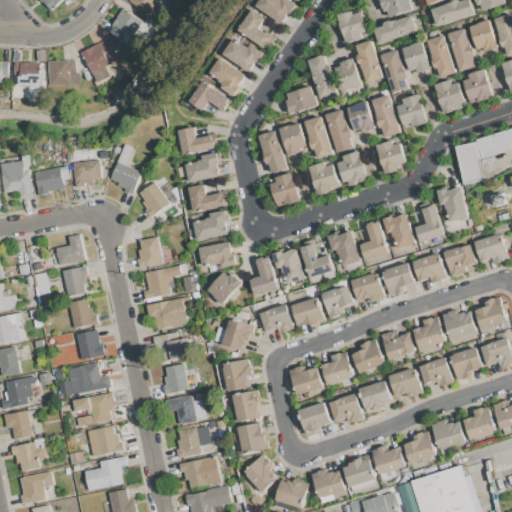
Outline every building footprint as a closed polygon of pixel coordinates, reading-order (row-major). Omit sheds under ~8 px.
[(40,0),(62,0),(51,11),(40,0)] [(130,0),(157,0),(152,7),(155,9),(151,15),(130,0)] [(282,24),(256,7),(260,0),(289,0),(299,6),(293,16),(289,14),(282,24)] [(380,0),(409,0),(413,10),(386,18),(380,0)] [(437,26),(431,9),(451,3),(450,1),(453,0),(460,0),(461,1),(464,0),(470,0),(475,14),(437,26)] [(476,0),(505,0),(506,3),(483,10),(481,4),(478,5),(476,0)] [(123,8),(144,22),(139,31),(137,30),(135,34),(141,38),(134,50),(116,38),(118,35),(109,30),(123,8)] [(264,48),(239,31),(253,10),(266,18),(259,29),(272,37),(264,48)] [(338,15),(352,10),(354,14),(360,12),(367,31),(360,33),(362,39),(347,43),(338,15)] [(495,20),(511,14),(511,54),(506,56),(503,46),(501,47),(499,39),(501,38),(495,20)] [(379,43),(375,29),(384,26),(383,24),(412,15),(417,31),(379,43)] [(158,22),(161,17),(168,21),(165,26),(158,22)] [(490,19),(498,47),(485,51),(483,48),(477,50),(470,27),(476,25),(476,23),(490,19)] [(449,34),(468,27),(477,56),(474,57),(476,65),(461,70),(449,34)] [(443,35),(455,73),(442,77),(438,67),(436,68),(427,40),(443,35)] [(82,51),(111,37),(139,63),(116,82),(111,76),(98,83),(93,72),(92,73),(82,51)] [(223,55),(233,40),(247,50),(251,44),(266,54),(259,65),(255,62),(249,72),(223,55)] [(371,40),(383,78),(369,82),(357,45),(371,40)] [(403,49),(411,46),(411,44),(422,41),(430,67),(416,72),(415,69),(410,71),(403,49)] [(38,61),(37,50),(45,50),(46,60),(38,61)] [(382,55),(398,50),(409,87),(393,92),(382,55)] [(321,97),(309,60),(324,56),(327,66),(330,65),(338,92),(321,97)] [(220,58),(247,75),(241,85),(243,86),(236,97),(222,88),(225,84),(210,74),(220,58)] [(49,61),(75,59),(76,73),(80,72),(80,82),(50,85),(49,61)] [(353,59),(362,85),(341,91),(334,68),(341,66),(340,63),(353,59)] [(501,63),(511,59),(511,91),(511,92),(501,63)] [(0,62),(9,62),(9,75),(2,75),(2,85),(0,85),(0,62)] [(13,62),(41,62),(40,73),(43,73),(43,88),(41,88),(41,91),(29,90),(29,87),(18,87),(19,75),(13,75),(13,62)] [(470,74),(484,69),(494,98),(479,102),(478,100),(470,102),(464,81),(471,78),(470,74)] [(435,83),(451,78),(453,84),(459,83),(465,102),(459,104),(460,108),(444,113),(435,83)] [(205,82),(230,98),(221,111),(208,102),(203,109),(190,100),(195,92),(197,94),(205,82)] [(288,93),(311,86),(317,105),(291,113),(286,100),(290,99),(288,93)] [(403,99),(419,94),(428,122),(412,127),(411,125),(404,127),(397,106),(404,104),(403,99)] [(373,100),(389,95),(401,132),(385,137),(373,100)] [(348,108),(367,101),(376,127),(362,132),(361,128),(355,130),(348,108)] [(326,114),(343,109),(353,138),(350,138),(353,147),(338,152),(326,114)] [(305,122),(322,116),(334,153),(317,159),(305,122)] [(281,129),(300,123),(307,146),(300,148),(302,151),(289,155),(281,129)] [(180,130),(195,127),(197,137),(212,134),(215,148),(184,154),(180,130)] [(478,139),(511,128),(511,149),(484,159),(483,157),(478,158),(483,180),(464,184),(455,146),(478,141),(478,139)] [(261,136),(276,131),(288,168),(273,173),(269,163),(267,164),(263,152),(266,151),(261,136)] [(376,145),(391,140),(393,145),(401,143),(407,162),(399,164),(401,169),(385,174),(376,145)] [(126,144),(133,147),(126,166),(142,172),(133,195),(124,191),(125,188),(117,185),(118,181),(111,178),(126,144)] [(73,152),(97,149),(101,178),(94,178),(94,181),(84,182),(85,185),(77,186),(73,152)] [(343,155),(359,150),(369,180),(350,186),(348,179),(344,181),(338,162),(345,160),(343,155)] [(191,182),(187,164),(199,162),(199,160),(203,159),(203,156),(218,153),(220,163),(217,163),(220,176),(191,182)] [(2,163),(22,161),(21,156),(31,155),(36,198),(21,200),(20,191),(5,192),(2,163)] [(310,167),(324,162),(325,167),(333,164),(340,185),(332,188),(333,191),(319,195),(310,167)] [(37,173),(36,172),(61,166),(65,187),(50,190),(50,192),(40,194),(35,174),(37,173)] [(270,184),(277,182),(276,177),(292,172),(301,199),(278,207),(270,184)] [(155,182),(170,204),(151,217),(141,202),(145,199),(140,192),(155,182)] [(207,195),(223,192),(225,205),(205,210),(205,211),(197,213),(197,212),(194,212),(190,188),(205,185),(207,195)] [(468,217),(449,220),(446,204),(441,206),(437,189),(448,187),(449,189),(462,187),(468,217)] [(420,205),(429,202),(431,206),(435,205),(444,235),(421,242),(416,227),(428,223),(426,216),(424,217),(420,205)] [(195,222),(207,220),(207,218),(211,217),(211,213),(227,210),(229,220),(226,220),(229,235),(199,240),(195,222)] [(399,247),(396,237),(390,239),(383,219),(394,215),(395,218),(407,214),(416,241),(399,247)] [(380,220),(390,251),(365,259),(360,244),(372,240),(370,235),(368,235),(365,225),(380,220)] [(351,231),(360,260),(343,265),(340,254),(338,254),(336,250),(333,251),(328,236),(338,233),(339,235),(351,231)] [(475,241),(499,234),(499,235),(502,234),(509,258),(494,263),(492,258),(481,261),(475,241)] [(140,241),(159,237),(164,263),(139,268),(137,258),(141,258),(139,250),(142,249),(140,241)] [(57,248),(83,242),(87,260),(60,265),(57,248)] [(199,248),(231,242),(233,254),(236,254),(238,265),(221,268),(220,264),(203,267),(199,248)] [(301,247),(313,243),(318,258),(329,254),(335,270),(311,278),(301,247)] [(445,252),(470,244),(476,262),(466,265),(468,272),(453,276),(445,252)] [(297,249),(306,277),(287,283),(282,267),(277,269),(272,254),(284,250),(284,253),(297,249)] [(414,261),(441,253),(448,278),(433,282),(431,277),(420,281),(414,261)] [(257,261),(269,257),(279,288),(256,295),(251,280),(262,276),(257,261)] [(383,271),(409,263),(415,282),(404,285),(406,291),(391,296),(383,271)] [(147,272),(180,265),(182,274),(167,277),(171,294),(146,299),(144,290),(150,289),(147,272)] [(63,271),(82,267),(87,293),(68,297),(63,271)] [(222,305),(207,291),(225,271),(230,276),(232,273),(242,282),(222,305)] [(49,292),(44,272),(34,274),(39,295),(49,292)] [(353,280),(378,272),(386,297),(371,302),(369,297),(360,300),(353,280)] [(184,278),(195,276),(198,290),(187,292),(184,278)] [(0,284),(1,284),(3,291),(8,290),(9,295),(15,294),(17,307),(0,310),(0,284)] [(323,293),(337,288),(338,289),(349,286),(355,303),(343,307),(345,313),(331,317),(323,293)] [(147,304),(190,296),(192,305),(186,306),(189,323),(158,329),(155,314),(150,315),(147,304)] [(293,305),(318,297),(325,317),(318,319),(319,323),(305,327),(304,324),(299,325),(293,305)] [(481,330),(475,311),(478,310),(478,309),(487,306),(485,302),(500,297),(507,321),(481,330)] [(68,302),(87,298),(93,325),(74,328),(68,302)] [(260,312),(286,304),(294,330),(282,334),(279,325),(266,330),(260,312)] [(451,338),(443,314),(458,310),(459,314),(465,312),(466,314),(471,312),(477,330),(451,338)] [(0,316),(20,312),(25,338),(0,343),(0,316)] [(420,349),(415,330),(426,327),(424,320),(432,318),(433,318),(439,317),(446,341),(420,349)] [(215,341),(219,326),(228,329),(231,318),(251,324),(250,326),(252,327),(250,332),(254,333),(251,341),(248,340),(245,350),(215,341)] [(389,360),(381,335),(397,329),(399,337),(410,333),(415,350),(406,353),(406,354),(389,360)] [(77,334),(96,330),(101,355),(83,359),(77,334)] [(169,341),(191,337),(194,352),(172,357),(169,341)] [(482,348),(494,344),(493,342),(507,338),(511,351),(511,364),(501,368),(499,362),(488,366),(482,348)] [(35,341),(43,339),(44,347),(36,348),(35,341)] [(360,373),(352,355),(365,350),(362,344),(375,339),(385,362),(360,373)] [(0,349),(17,346),(22,372),(3,376),(1,367),(0,367),(0,349)] [(451,357),(455,355),(477,347),(483,366),(472,370),(474,375),(459,380),(451,357)] [(329,384),(323,366),(334,362),(332,356),(347,351),(355,375),(329,384)] [(224,363),(250,358),(253,374),(247,375),(249,387),(229,391),(224,363)] [(421,366),(446,358),(454,382),(439,387),(437,381),(427,385),(421,366)] [(68,369),(98,363),(101,377),(110,375),(112,386),(74,394),(68,369)] [(166,366),(183,363),(188,389),(165,393),(164,386),(166,385),(165,376),(168,375),(166,366)] [(297,394),(290,371),(305,366),(307,371),(317,367),(323,385),(317,387),(318,389),(302,394),(301,393),(297,394)] [(390,376),(411,369),(412,370),(416,369),(424,393),(409,398),(408,393),(397,397),(390,376)] [(40,374),(50,372),(52,383),(42,385),(40,374)] [(7,381),(36,376),(37,382),(31,383),(34,395),(28,397),(29,404),(4,409),(2,400),(8,399),(6,391),(9,390),(7,381)] [(359,389),(385,380),(393,402),(381,406),(383,410),(375,412),(374,411),(367,413),(359,389)] [(233,396),(254,391),(254,393),(256,393),(257,398),(261,397),(263,405),(258,406),(259,411),(258,412),(259,417),(238,421),(233,396)] [(74,400),(114,392),(116,401),(112,402),(114,410),(111,411),(113,420),(94,424),(91,408),(76,411),(74,400)] [(331,403),(342,400),(341,398),(356,393),(364,419),(350,424),(348,418),(337,422),(331,403)] [(167,400),(192,395),(194,402),(202,400),(205,418),(179,424),(177,411),(169,412),(167,400)] [(511,425),(501,429),(494,405),(509,400),(510,405),(511,404),(511,425)] [(300,410),(325,401),(332,422),(321,426),(323,431),(313,434),(313,433),(308,434),(300,410)] [(61,405),(69,403),(70,410),(62,411),(61,405)] [(471,438),(465,420),(476,417),(474,410),(489,406),(496,429),(492,430),(492,432),(471,438)] [(4,415),(27,410),(27,411),(29,418),(32,436),(16,439),(13,427),(7,429),(4,415)] [(29,418),(27,411),(35,410),(36,416),(29,418)] [(93,423),(91,414),(77,417),(79,426),(93,423)] [(440,449),(433,425),(437,424),(437,422),(447,418),(449,423),(454,422),(454,424),(460,422),(466,441),(440,449)] [(238,427),(260,423),(261,429),(264,428),(267,442),(264,443),(265,449),(244,453),(238,427)] [(95,429),(114,425),(116,435),(119,434),(120,442),(124,441),(125,450),(101,455),(95,429)] [(178,431),(196,427),(198,436),(208,434),(211,448),(200,450),(201,453),(178,457),(176,450),(179,449),(177,440),(180,440),(178,431)] [(411,464),(405,444),(415,441),(413,436),(429,431),(437,456),(411,464)] [(12,447),(35,442),(36,449),(44,447),(46,457),(38,458),(40,467),(22,471),(21,463),(18,464),(16,454),(14,454),(12,447)] [(381,475),(373,450),(378,449),(377,448),(387,444),(389,451),(400,448),(407,466),(381,475)] [(69,454),(84,451),(86,461),(71,464),(69,454)] [(245,471),(265,454),(275,466),(271,470),(278,478),(263,491),(245,471)] [(84,472),(101,468),(100,461),(126,456),(128,463),(121,465),(123,474),(121,474),(122,483),(88,490),(84,472)] [(180,463),(215,456),(221,483),(190,489),(188,479),(184,480),(180,463)] [(351,488),(344,466),(349,465),(349,463),(354,462),(354,460),(362,457),(363,460),(368,458),(368,460),(370,459),(377,479),(351,488)] [(413,481),(462,466),(465,477),(471,475),(482,511),(415,511),(422,510),(413,481)] [(322,503),(313,475),(317,473),(317,471),(327,467),(329,472),(334,471),(335,473),(340,471),(346,489),(333,494),(335,499),(322,503)] [(20,477),(52,471),(54,484),(51,485),(52,493),(45,494),(46,499),(26,504),(20,477)] [(276,500),(282,480),(288,482),(289,480),(294,482),(295,480),(303,482),(302,485),(307,486),(306,488),(308,489),(300,511),(296,511),(275,505),(277,500),(276,500)] [(212,507),(213,511),(191,511),(190,505),(188,505),(186,495),(207,491),(207,489),(229,484),(233,503),(212,507)] [(109,493),(127,490),(129,501),(135,500),(137,511),(113,511),(109,511),(104,511),(102,501),(110,500),(109,493)] [(352,511),(350,502),(364,498),(365,501),(385,495),(390,511),(352,511)]
